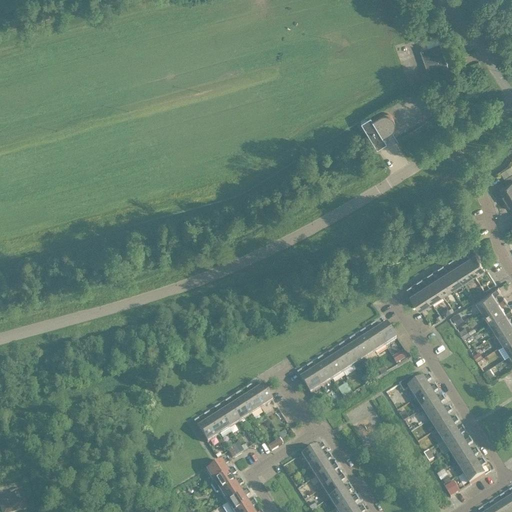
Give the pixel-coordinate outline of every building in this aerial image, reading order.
[(407,27),(411,41),(417,39),(412,25),(407,27)] [(424,47),(419,49),(427,73),(431,71),(446,66),(438,42),(424,47)] [(417,84),(397,95),(401,103),(408,99),(412,108),(426,101),(417,84)] [(384,141),(381,135),(388,131),(389,129),(390,128),(391,127),(392,125),(392,123),(393,121),(392,120),(392,118),(391,116),(390,115),(389,114),(387,113),(385,112),(384,112),(382,111),(380,112),(378,112),(377,113),(370,117),(368,115),(358,121),(375,147),(380,144),(384,141)] [(505,199),(511,194),(511,169),(510,165),(499,172),(506,183),(498,188),(505,199)] [(457,217),(447,224),(451,230),(461,223),(457,217)] [(459,253),(463,259),(472,274),(484,267),(474,252),(467,257),(463,251),(459,253)] [(452,266),(462,281),(472,274),(463,259),(456,263),(452,258),(449,260),(452,266)] [(445,270),(441,264),(438,267),(442,272),(451,288),(462,281),(452,266),(445,270)] [(442,272),(435,277),(431,271),(427,273),(431,279),(441,294),(451,288),(442,272)] [(420,286),(430,301),(441,294),(431,279),(424,284),(420,278),(417,280),(420,286)] [(413,290),(409,285),(406,287),(409,292),(419,308),(430,301),(420,286),(413,290)] [(497,301),(493,294),(499,291),(496,287),(491,290),(475,300),(482,311),(497,301)] [(504,312),(500,305),(505,301),(503,298),(497,301),(482,311),(489,322),(504,312)] [(446,306),(441,310),(444,315),(449,311),(446,306)] [(476,307),(472,309),(478,319),(482,317),(476,307)] [(506,316),(511,311),(510,308),(504,312),(489,322),(496,332),(511,323),(506,316)] [(458,312),(451,316),(455,323),(462,319),(458,312)] [(511,321),(511,323),(496,332),(502,343),(511,336),(511,321)] [(375,324),(371,326),(375,332),(384,347),(396,340),(386,324),(378,329),(375,324)] [(464,326),(457,330),(462,338),(469,334),(464,326)] [(368,336),(364,331),(360,333),(364,339),(374,354),(384,347),(375,332),(368,336)] [(511,336),(502,343),(509,354),(511,351),(511,336)] [(364,339),(357,343),(353,337),(350,340),(353,346),(354,345),(363,361),(374,354),(364,339)] [(343,352),(353,367),(363,361),(354,345),(353,346),(346,350),(343,344),(339,346),(343,352)] [(468,354),(475,351),(472,345),(465,349),(468,354)] [(477,350),(472,354),(475,360),(481,356),(477,350)] [(343,352),(336,357),(332,351),(328,353),(332,359),(342,374),(353,367),(343,352)] [(402,351),(391,358),(395,364),(406,358),(402,351)] [(322,366),(331,381),(342,374),(332,359),(325,364),(321,358),(318,360),(322,366)] [(315,370),(311,364),(307,367),(311,373),(321,388),(331,381),(322,366),(315,370)] [(382,368),(377,371),(380,376),(385,372),(382,368)] [(311,373),(304,377),(300,371),(297,373),(300,379),(310,395),(321,388),(311,373)] [(407,389),(414,400),(429,390),(424,383),(430,379),(428,376),(423,379),(422,379),(416,383),(412,376),(398,385),(402,392),(407,389)] [(271,402),(261,387),(253,391),(250,386),(246,388),(250,394),(260,409),(271,402)] [(436,401),(431,394),(437,390),(435,386),(429,390),(414,400),(421,410),(436,401)] [(250,394),(243,399),(239,393),(235,395),(239,401),(249,416),(260,409),(250,394)] [(443,411),(442,411),(438,404),(444,400),(442,397),(436,401),(421,410),(427,421),(443,411)] [(229,408),(238,423),(249,416),(239,401),(232,406),(228,400),(225,402),(228,408),(229,408)] [(218,415),(228,430),(238,423),(229,408),(228,408),(221,412),(218,406),(214,409),(218,415)] [(449,422),(445,415),(451,411),(448,408),(442,411),(443,411),(427,421),(434,432),(449,422)] [(403,412),(398,415),(403,422),(408,418),(403,412)] [(207,421),(217,437),(228,430),(218,415),(211,419),(207,413),(203,415),(207,421)] [(456,433),(452,426),(457,422),(455,418),(449,422),(434,432),(441,442),(456,433)] [(200,426),(196,420),(193,422),(196,428),(206,444),(217,437),(207,421),(200,426)] [(463,443),(458,436),(464,432),(462,429),(456,433),(441,442),(448,453),(463,443)] [(282,431),(277,434),(280,439),(285,437),(282,431)] [(470,454),(465,447),(471,443),(469,439),(463,443),(448,453),(454,464),(470,454)] [(320,444),(316,447),(315,448),(315,447),(299,457),(306,468),(321,459),(317,452),(323,448),(320,444)] [(231,446),(226,450),(227,452),(231,459),(237,455),(231,446)] [(476,465),(472,457),(478,454),(475,450),(470,454),(454,464),(461,474),(476,465)] [(427,451),(422,454),(428,463),(433,459),(427,451)] [(321,459),(306,468),(313,479),(328,469),(324,462),(330,458),(327,455),(321,459)] [(227,473),(222,466),(228,462),(226,459),(220,462),(204,472),(212,483),(227,473)] [(468,485),(484,475),(479,468),(484,464),(482,461),(476,465),(461,474),(468,485)] [(328,469),(313,479),(320,490),(335,480),(331,473),(336,469),(334,465),(328,469)] [(227,473),(212,483),(209,485),(209,487),(214,495),(216,495),(218,494),(234,484),(233,484),(229,477),(235,473),(233,469),(227,473)] [(335,480),(320,490),(327,500),(342,491),(342,490),(337,483),(343,480),(341,476),(335,480)] [(446,477),(441,480),(444,485),(449,482),(446,477)] [(240,495),(240,494),(236,487),(242,484),(239,480),(233,484),(234,484),(218,494),(225,504),(240,495)] [(452,482),(443,487),(449,497),(458,492),(452,482)] [(342,491),(327,500),(333,511),(349,501),(344,494),(350,490),(348,487),(342,490),(342,491)] [(236,511),(247,505),(242,498),(248,494),(246,491),(240,494),(240,495),(225,504),(229,511),(236,511)] [(503,504),(508,511),(511,511),(511,497),(506,501),(503,496),(499,498),(503,504)] [(14,511),(25,509),(23,499),(11,502),(9,497),(0,499),(0,511),(14,511)] [(349,501),(333,511),(334,511),(355,511),(351,505),(357,501),(354,497),(349,501)] [(251,511),(249,509),(255,505),(253,501),(247,505),(236,511),(251,511)] [(312,502),(306,506),(309,511),(315,507),(312,502)] [(496,508),(492,502),(488,505),(492,511),(492,510),(493,511),(508,511),(503,504),(496,508)]
